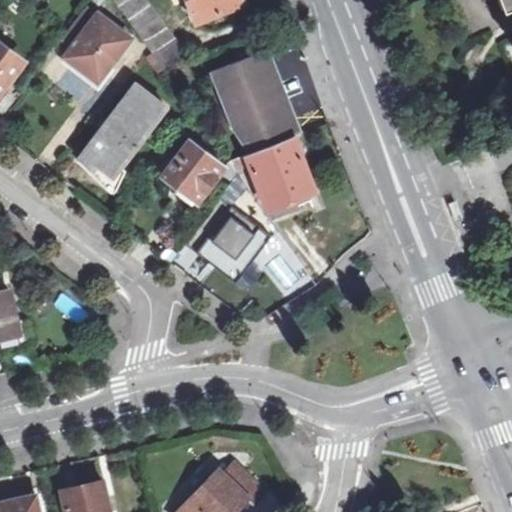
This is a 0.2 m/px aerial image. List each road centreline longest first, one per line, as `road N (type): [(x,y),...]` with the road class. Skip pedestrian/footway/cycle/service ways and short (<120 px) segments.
road 1 (secondary): [(479,368),(334,0)]
road 2 (residential): [(0,180),(139,290),(149,308),(142,396)]
road 3 (residential): [(142,396),(205,381),(344,406)]
road 4 (residential): [(0,430),(142,396)]
road 5 (residential): [(344,406),(479,368)]
